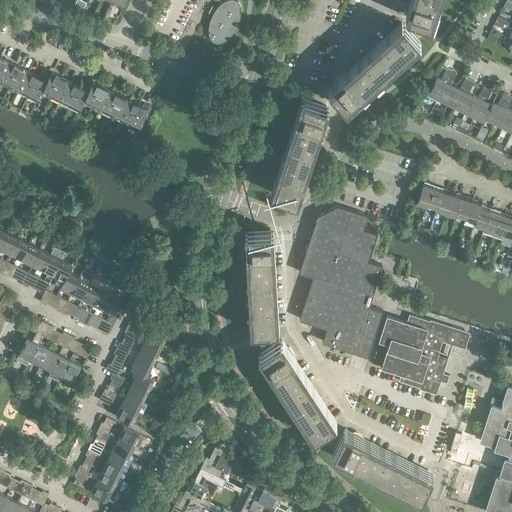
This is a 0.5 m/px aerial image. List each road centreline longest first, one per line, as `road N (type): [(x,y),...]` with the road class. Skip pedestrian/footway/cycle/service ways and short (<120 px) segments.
road 1 (residential): [(322,375),(344,408),(368,425),(430,449),(441,414),(365,381)]
road 2 (tertiary): [(221,199),(201,291),(204,328),(232,398)]
road 3 (residential): [(166,59),(152,88),(102,66),(18,46)]
road 4 (residential): [(285,218),(290,321),(322,375)]
road 5 (tertiary): [(232,398),(347,511)]
road 6 (residential): [(60,488),(94,416),(112,345)]
road 7 (residential): [(141,511),(179,447),(232,398)]
